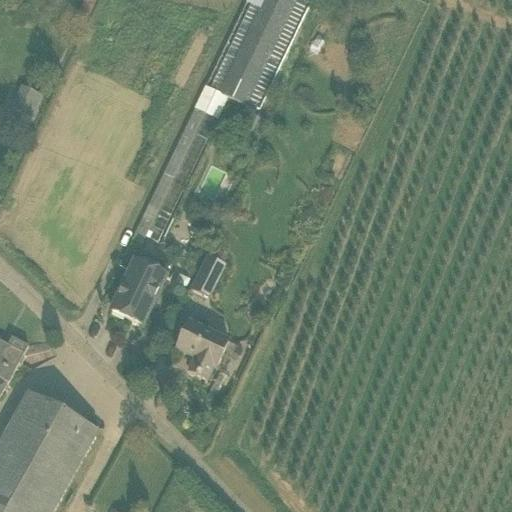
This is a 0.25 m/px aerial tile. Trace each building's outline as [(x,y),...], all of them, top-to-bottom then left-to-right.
[(307,0),(247,0),(205,89),(255,113),(310,1),(307,0)] [(10,110),(31,119),(42,96),(21,86),(10,110)] [(135,256),(212,97),(204,92),(127,252),(135,256)] [(98,201),(78,192),(82,183),(63,174),(66,169),(45,159),(22,206),(43,216),(44,214),(62,222),(61,225),(82,235),(98,201)] [(143,329),(166,279),(171,268),(148,257),(143,268),(135,264),(112,313),(143,329)] [(207,258),(190,292),(210,302),(227,268),(207,258)] [(193,360),(187,374),(208,383),(214,370),(217,371),(229,345),(186,325),(174,351),(193,360)] [(0,343),(0,399),(9,384),(29,349),(12,340),(8,348),(6,346),(4,350),(0,347),(0,343)] [(29,395),(0,447),(0,511),(55,511),(99,434),(29,395)]
